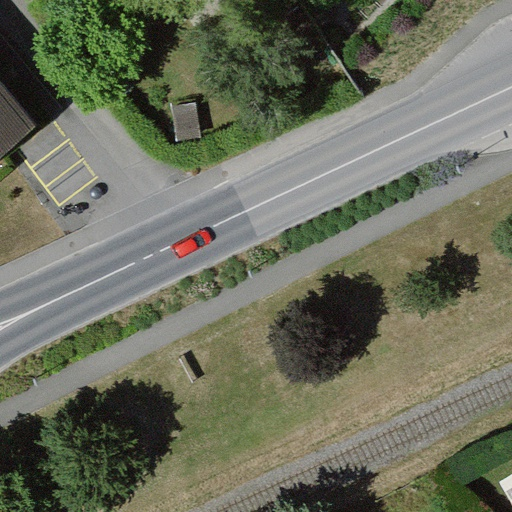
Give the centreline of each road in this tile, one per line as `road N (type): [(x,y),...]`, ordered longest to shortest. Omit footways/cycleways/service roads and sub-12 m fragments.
road 1 (secondary): [(189,241),(511,92)]
road 2 (residential): [(189,241),(0,7)]
road 3 (secondary): [(0,328),(189,241)]
